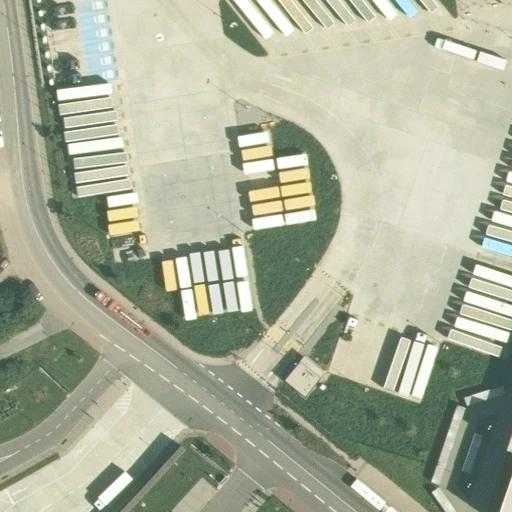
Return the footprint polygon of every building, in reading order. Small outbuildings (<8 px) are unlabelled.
[(65,139),(70,196),(134,190),(131,149),(122,150),(121,133),(65,139)] [(511,190),(508,189),(497,237),(511,240),(511,190)] [(503,357),(511,323),(511,275),(470,264),(449,343),(503,357)] [(307,360),(287,384),(307,400),(327,376),(307,360)] [(511,511),(511,439),(508,452),(511,453),(511,480),(501,511),(511,511)]
